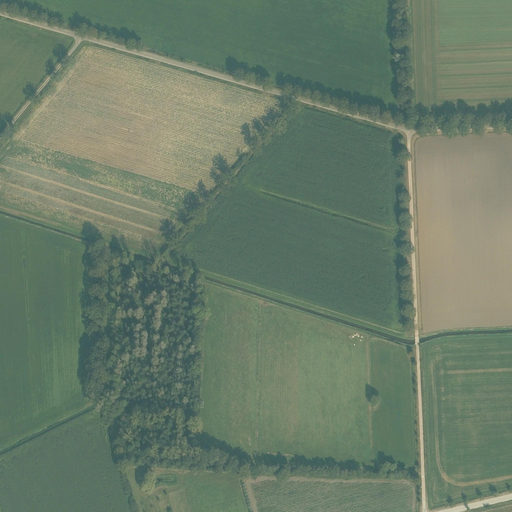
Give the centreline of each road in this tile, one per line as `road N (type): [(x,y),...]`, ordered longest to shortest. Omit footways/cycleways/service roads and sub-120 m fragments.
road 1 (unclassified): [(511,127),(391,126),(0,12)]
road 2 (track): [(408,128),(417,345)]
road 3 (track): [(417,345),(425,511)]
road 4 (track): [(0,138),(85,36)]
